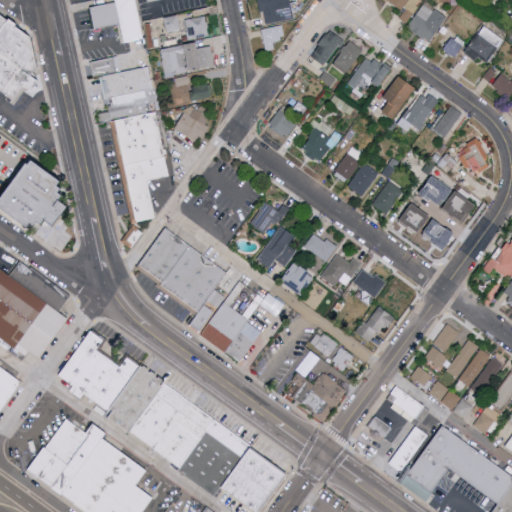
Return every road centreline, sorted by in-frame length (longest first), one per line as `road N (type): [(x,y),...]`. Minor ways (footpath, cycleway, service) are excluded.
road 1 (residential): [(166,214),(511,467)]
road 2 (residential): [(234,136),(511,340)]
road 3 (residential): [(511,195),(325,460)]
road 4 (residential): [(0,352),(218,511)]
road 5 (residential): [(332,3),(490,120),(511,160)]
road 6 (residential): [(109,294),(220,140),(234,136)]
road 7 (residential): [(0,439),(109,294)]
road 8 (residential): [(234,136),(334,0)]
road 9 (secondary): [(93,218),(60,57)]
road 10 (secondary): [(277,425),(146,332)]
road 11 (residential): [(0,228),(72,280),(109,294)]
